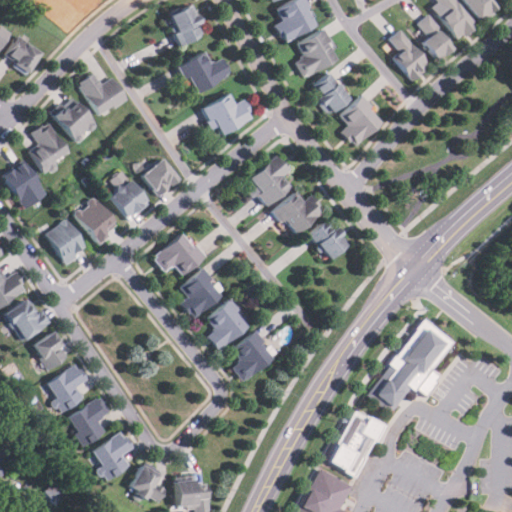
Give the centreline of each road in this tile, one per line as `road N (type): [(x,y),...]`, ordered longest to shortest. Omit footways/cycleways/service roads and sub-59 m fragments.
road 1 (residential): [(11,112),(0,102),(58,304),(146,439),(154,449),(172,449),(221,390),(115,257)]
road 2 (primary): [(254,511),(324,384),(377,312),(511,176)]
road 3 (residential): [(222,0),(286,115),(415,266)]
road 4 (residential): [(286,115),(58,304)]
road 5 (residential): [(511,22),(416,106),(346,190)]
road 6 (residential): [(130,0),(0,125)]
